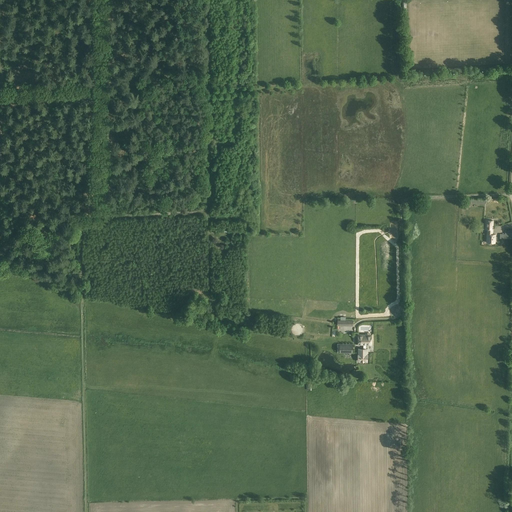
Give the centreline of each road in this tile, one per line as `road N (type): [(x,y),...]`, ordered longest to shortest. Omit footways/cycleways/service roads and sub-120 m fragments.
road 1 (track): [(79,219),(202,211),(210,204),(206,0)]
road 2 (track): [(79,219),(87,511)]
road 3 (unknown): [(511,190),(407,197),(404,312),(370,319)]
road 4 (track): [(101,0),(100,217)]
road 5 (track): [(209,92),(300,85),(299,0)]
road 6 (track): [(3,0),(0,165)]
